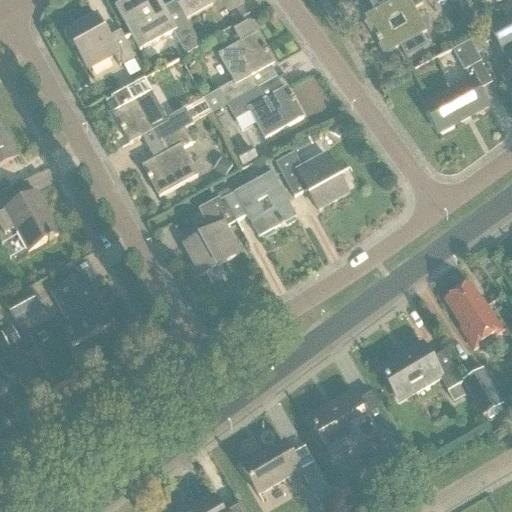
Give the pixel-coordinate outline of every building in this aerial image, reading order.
[(187,21),(178,6),(176,2),(165,9),(159,0),(126,0),(127,0),(127,1),(116,7),(140,52),(174,33),(185,54),(200,46),(187,21)] [(178,6),(187,21),(213,7),(209,0),(188,0),(178,6)] [(369,0),(368,1),(375,14),(366,19),(386,55),(427,33),(414,10),(419,9),(423,7),(422,5),(423,4),(420,0),(369,0)] [(120,67),(135,59),(121,33),(109,39),(97,17),(67,33),(88,71),(114,57),(120,67)] [(511,18),(490,31),(501,51),(502,51),(504,53),(502,54),(511,71),(511,73),(501,80),(511,98),(511,18)] [(228,107),(258,90),(252,79),(274,66),(268,55),(269,54),(267,51),(266,51),(258,35),(255,37),(247,23),(233,31),(241,45),(219,57),(234,84),(204,100),(212,116),(228,107)] [(466,73),(483,64),(472,43),(454,53),(466,73)] [(440,135),(488,109),(473,80),(424,107),(440,135)] [(113,98),(120,111),(113,115),(122,131),(121,131),(123,135),(124,134),(130,146),(152,133),(159,145),(185,130),(194,126),(186,111),(177,116),(177,115),(167,121),(145,81),(113,98)] [(258,90),(228,107),(241,129),(255,121),(265,141),(304,120),(295,104),(296,104),(294,100),(293,101),(287,89),(265,101),(258,90)] [(231,127),(223,113),(215,117),(223,131),(231,127)] [(334,125),(329,134),(339,140),(344,132),(334,125)] [(0,167),(17,158),(0,126),(0,167)] [(185,130),(159,145),(165,156),(143,169),(149,180),(148,180),(150,184),(151,183),(159,199),(198,178),(183,151),(193,145),(185,130)] [(293,147),(297,154),(320,141),(317,135),(293,147)] [(236,155),(242,167),(257,159),(251,147),(236,155)] [(319,212),(348,196),(327,158),(303,171),(294,155),(276,165),(295,199),(307,192),(319,212)] [(222,159),(214,171),(225,178),(233,166),(222,159)] [(272,175),(224,201),(237,224),(248,218),(259,240),(296,219),(272,175)] [(29,253),(59,237),(46,214),(48,213),(37,194),(6,211),(6,212),(0,214),(0,225),(5,235),(16,230),(29,253)] [(237,224),(224,201),(221,203),(219,200),(199,211),(211,233),(185,247),(201,277),(240,256),(226,230),(237,224)] [(84,342),(111,327),(84,278),(53,295),(68,321),(72,319),(84,342)] [(474,352),(503,333),(483,302),(481,303),(470,286),(445,302),(462,329),(460,330),(474,352)] [(16,326),(41,312),(29,290),(4,304),(16,326)] [(13,328),(1,334),(8,347),(20,341),(13,328)] [(459,387),(463,384),(445,353),(431,361),(422,344),(408,352),(410,355),(382,372),(399,402),(428,385),(430,388),(441,381),(448,393),(459,387)] [(484,416),(505,405),(486,371),(466,382),(484,416)] [(465,398),(459,387),(448,393),(455,404),(465,398)] [(356,449),(377,437),(372,428),(373,427),(353,394),(310,420),(329,453),(350,440),(356,449)] [(399,472),(412,464),(396,436),(382,444),(399,472)] [(318,503),(332,495),(314,464),(301,472),(284,444),(242,469),(259,497),(300,472),(318,503)] [(197,506),(187,511),(225,511),(225,510),(221,511),(214,500),(199,509),(197,506)]
